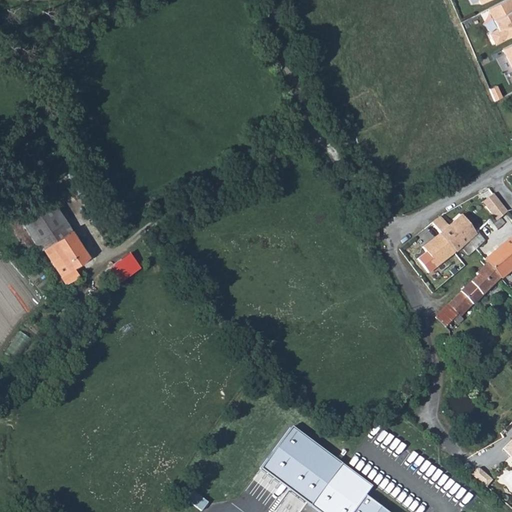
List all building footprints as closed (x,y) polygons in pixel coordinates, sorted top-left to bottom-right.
[(511,11),(506,0),(503,0),(484,10),(494,30),(487,33),(486,36),(490,44),(493,45),(511,35),(511,11)] [(511,43),(502,49),(511,68),(511,43)] [(493,217),(496,221),(500,219),(508,212),(494,193),(482,202),(493,217)] [(21,221),(39,250),(43,248),(72,231),(54,201),(21,221)] [(477,231),(461,214),(447,225),(439,233),(454,253),(460,247),(467,240),(476,232),(477,231)] [(447,225),(439,217),(439,216),(431,223),(439,233),(447,225)] [(486,222),(493,231),(503,223),(500,219),(496,221),(493,217),(486,222)] [(476,232),(482,239),(486,235),(480,228),(477,231),(476,232)] [(67,285),(81,276),(75,266),(89,257),(72,231),(43,248),(67,285)] [(467,240),(474,249),(483,240),(482,239),(476,232),(467,240)] [(454,253),(439,233),(422,246),(425,251),(422,253),(428,261),(431,259),(437,266),(454,253)] [(499,278),(500,279),(511,268),(511,241),(509,238),(483,259),(485,262),(487,264),(499,278)] [(467,255),(474,249),(467,240),(460,247),(467,255)] [(127,252),(103,269),(115,285),(138,267),(127,252)] [(477,275),(487,264),(485,262),(475,273),(477,275)] [(477,275),(449,304),(458,314),(454,319),(459,325),(464,320),(466,321),(470,317),(465,312),(499,278),(487,264),(477,275)] [(449,304),(436,317),(445,327),(446,326),(449,323),(454,319),(458,314),(449,304)] [(449,323),(446,326),(451,332),(454,328),(449,323)] [(297,427),(264,467),(309,504),(342,464),(297,427)] [(511,438),(502,449),(509,457),(511,455),(511,438)] [(367,484),(342,464),(309,504),(320,511),(386,511),(361,493),(367,484)]
